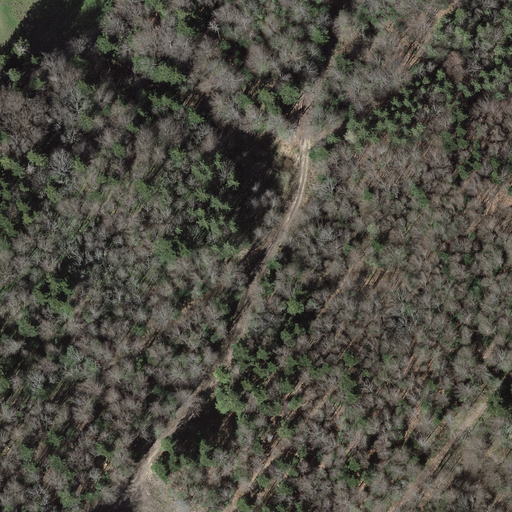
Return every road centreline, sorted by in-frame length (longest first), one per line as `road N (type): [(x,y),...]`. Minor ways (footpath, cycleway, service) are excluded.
road 1 (track): [(343,0),(311,94),(301,188),(230,352),(129,493)]
road 2 (track): [(392,511),(511,374)]
